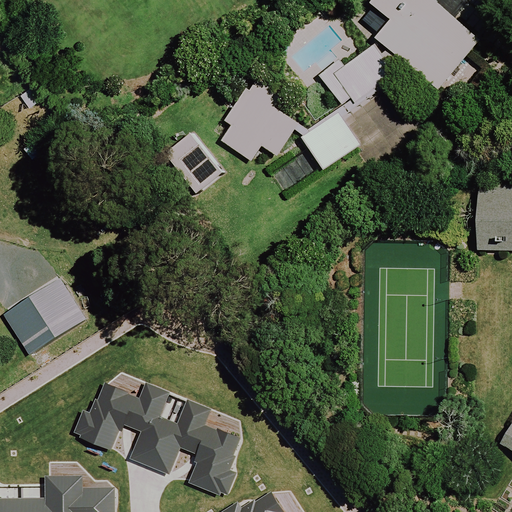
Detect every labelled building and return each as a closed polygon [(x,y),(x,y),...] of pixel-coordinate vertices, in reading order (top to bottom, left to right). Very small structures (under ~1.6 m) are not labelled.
[(483,42),(434,0),(391,0),(382,11),(395,22),(380,40),(440,92),(483,42)] [(346,122),(362,110),(359,106),(398,77),(376,47),(347,69),(343,63),(323,78),(343,106),(315,126),(317,129),(304,138),(328,172),(363,147),(346,122)] [(287,96),(258,76),(226,121),(235,127),(225,142),(254,163),(265,147),(279,157),(301,126),(278,110),(287,96)] [(226,175),(193,134),(167,155),(200,196),(226,175)] [(511,192),(482,192),(481,251),(511,251),(511,192)] [(511,428),(503,445),(511,450),(511,428)]
